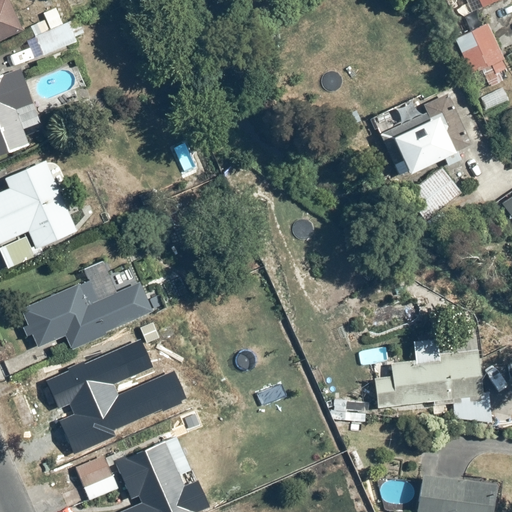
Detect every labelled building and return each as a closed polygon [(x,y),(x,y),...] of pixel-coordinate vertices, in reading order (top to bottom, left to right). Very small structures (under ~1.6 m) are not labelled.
[(0,0),(0,38),(20,30),(5,0),(0,0)] [(446,0),(456,20),(497,0),(446,0)] [(33,39),(25,42),(34,63),(75,46),(66,24),(63,25),(56,8),(42,14),(45,20),(28,27),(33,39)] [(493,73),(507,66),(486,25),(454,41),(472,76),(490,67),(493,73)] [(0,157),(28,146),(15,112),(31,106),(18,72),(0,78),(0,157)] [(504,86),(481,97),(486,108),(509,97),(504,86)] [(445,107),(381,140),(402,183),(399,184),(403,192),(409,188),(408,186),(469,155),(445,107)] [(7,189),(0,192),(0,254),(7,271),(81,240),(46,160),(2,178),(7,189)] [(424,224),(461,197),(442,169),(405,196),(424,224)] [(511,195),(501,204),(511,219),(511,195)] [(97,302),(88,280),(19,310),(36,349),(62,338),(68,352),(152,317),(138,284),(97,302)] [(65,382),(86,432),(77,436),(84,455),(122,440),(119,432),(145,421),(132,391),(124,395),(114,370),(138,360),(128,336),(102,347),(109,364),(65,382)] [(373,364),(376,408),(452,402),(454,422),(494,419),(491,391),(482,392),(478,336),(413,341),(414,361),(373,364)] [(120,511),(196,511),(183,476),(197,471),(183,436),(110,465),(106,456),(76,468),(82,483),(65,489),(73,511),(124,491),(130,506),(120,511)] [(421,477),(416,511),(487,511),(491,486),(421,477)]
